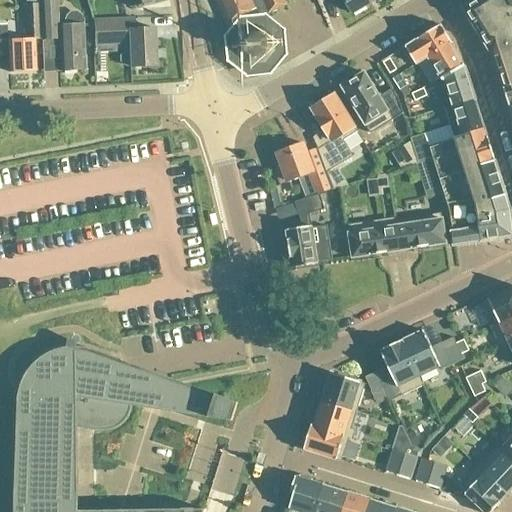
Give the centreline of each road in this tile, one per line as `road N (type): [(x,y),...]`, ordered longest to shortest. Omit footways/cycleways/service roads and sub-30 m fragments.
road 1 (tertiary): [(298,352),(274,338),(260,312),(210,105)]
road 2 (residential): [(210,105),(255,97),(436,0)]
road 3 (tertiary): [(298,352),(330,350),(511,265)]
road 4 (tertiary): [(210,105),(0,115)]
road 5 (residential): [(274,450),(452,511)]
road 6 (residential): [(447,0),(511,165)]
